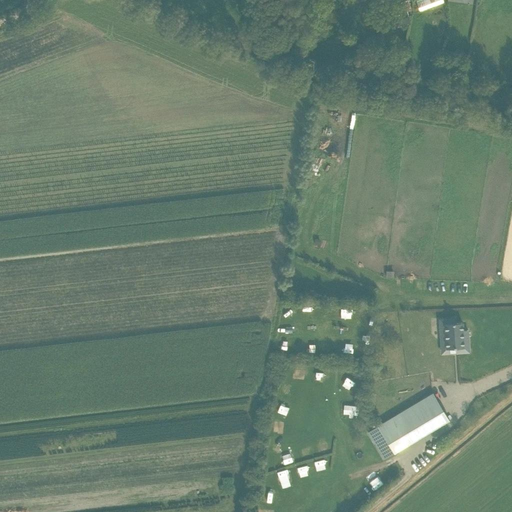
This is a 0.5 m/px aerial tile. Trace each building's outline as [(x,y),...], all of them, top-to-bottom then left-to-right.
[(416,0),(419,8),(442,3),(441,0),(416,0)] [(404,3),(391,6),(395,20),(408,16),(404,3)] [(385,82),(389,63),(378,60),(374,79),(385,82)] [(444,319),(445,333),(440,333),(440,341),(445,340),(446,349),(464,348),(462,323),(455,323),(454,318),(444,319)] [(327,382),(329,369),(317,368),(315,381),(327,382)] [(343,398),(359,398),(359,382),(343,382),(343,398)] [(362,408),(374,410),(375,394),(364,393),(362,408)] [(449,421),(433,393),(401,412),(417,440),(449,421)] [(410,444),(394,416),(378,426),(394,454),(410,444)] [(329,450),(327,441),(318,443),(320,453),(329,450)] [(299,447),(300,456),(308,455),(307,446),(299,447)] [(282,464),(291,460),(287,451),(278,455),(282,464)] [(319,470),(328,467),(325,457),(315,460),(319,470)] [(293,469),(296,477),(303,474),(300,466),(293,469)] [(373,490),(382,484),(374,472),(365,478),(373,490)] [(339,503),(343,511),(351,508),(346,499),(339,503)]
